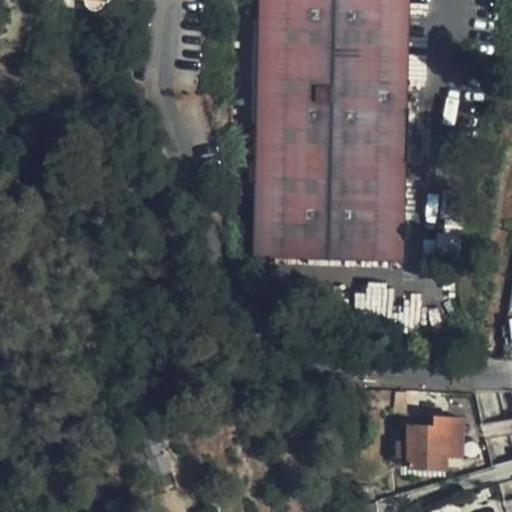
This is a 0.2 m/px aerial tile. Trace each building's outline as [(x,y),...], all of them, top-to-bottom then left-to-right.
[(37,0),(37,6),(110,10),(110,0),(37,0)] [(110,0),(110,10),(138,12),(138,0),(110,0)] [(260,0),(258,97),(258,113),(254,259),(406,262),(411,0),(260,0)] [(461,452),(463,415),(433,414),(432,423),(405,423),(405,462),(445,463),(445,452),(461,452)] [(376,511),(376,503),(342,511),(376,511)]
